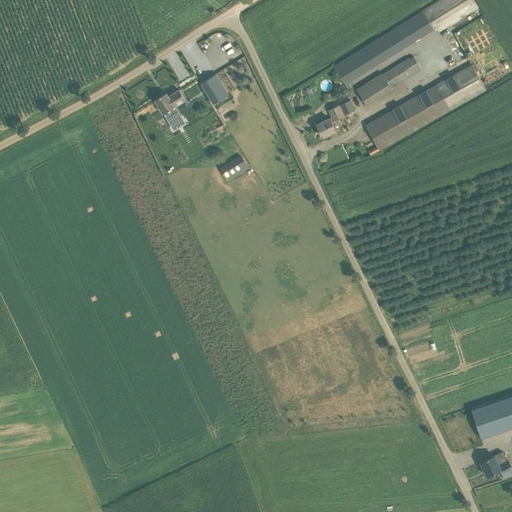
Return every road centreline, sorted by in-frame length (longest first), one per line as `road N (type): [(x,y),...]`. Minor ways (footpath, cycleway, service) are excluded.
road 1 (unclassified): [(473,511),(232,15)]
road 2 (unclassified): [(0,142),(232,15)]
